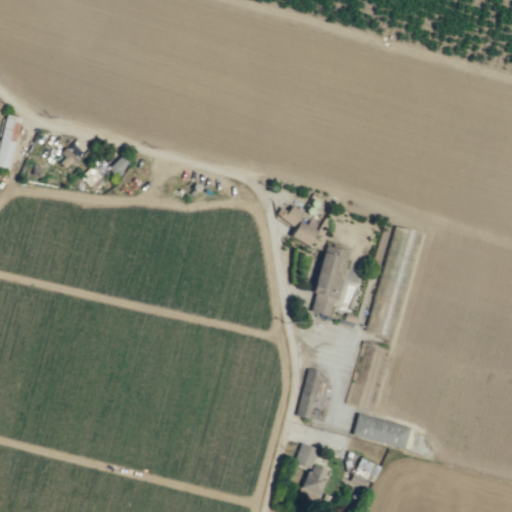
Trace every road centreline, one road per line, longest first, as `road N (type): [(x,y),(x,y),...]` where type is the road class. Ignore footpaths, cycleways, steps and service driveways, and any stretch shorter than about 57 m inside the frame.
road 1 (residential): [(0,88),(26,118),(239,176),(264,191),(299,370),(263,511)]
road 2 (track): [(511,487),(398,458),(368,511)]
